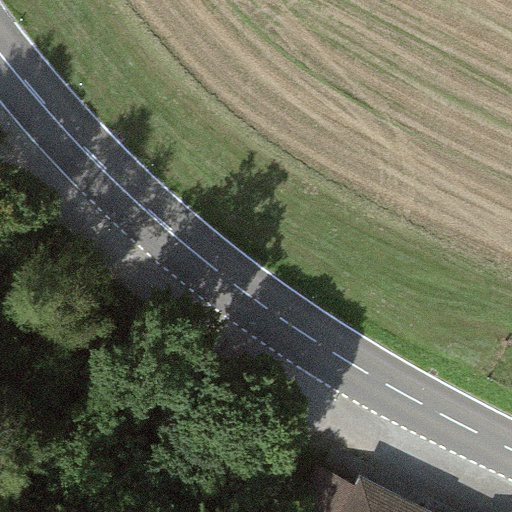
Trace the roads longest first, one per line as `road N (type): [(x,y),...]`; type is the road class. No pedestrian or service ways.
road 1 (tertiary): [(511,452),(268,313),(70,138),(0,52)]
road 2 (track): [(168,232),(0,182)]
